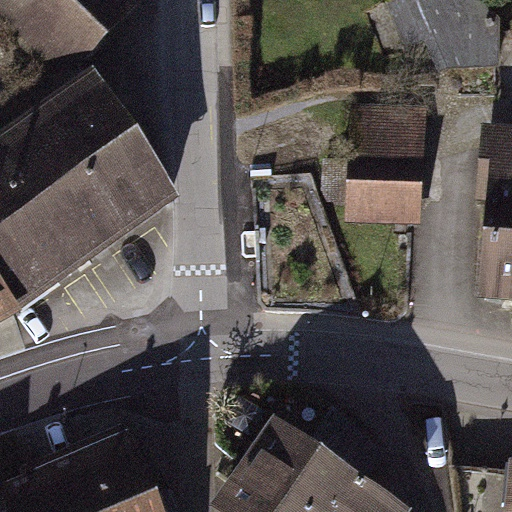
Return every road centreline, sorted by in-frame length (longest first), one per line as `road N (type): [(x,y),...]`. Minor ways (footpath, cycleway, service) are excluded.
road 1 (residential): [(204,356),(202,0)]
road 2 (unclassified): [(204,356),(300,353),(511,388)]
road 3 (unclassified): [(0,405),(75,378),(204,356)]
